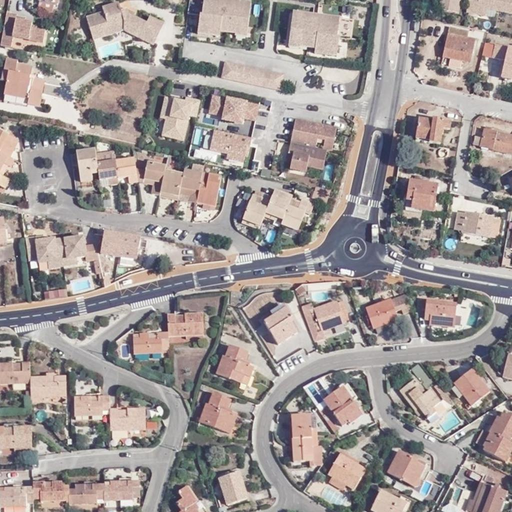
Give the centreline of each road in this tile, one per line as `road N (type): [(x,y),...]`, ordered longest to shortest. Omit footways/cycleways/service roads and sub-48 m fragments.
road 1 (secondary): [(387,0),(372,113),(337,235)]
road 2 (residential): [(257,269),(245,246),(222,233),(37,204)]
road 3 (residential): [(376,357),(339,360),(270,406),(265,450),(298,505)]
road 4 (residential): [(510,287),(504,316),(485,335),(450,351),(376,357)]
road 5 (residential): [(82,357),(174,401),(178,418),(165,461)]
road 6 (secondary): [(372,235),(397,86)]
road 7 (secondary): [(510,287),(413,264),(375,242)]
road 8 (secondary): [(369,264),(510,287)]
road 9 (residential): [(376,357),(389,421),(449,456)]
road 10 (secondary): [(34,315),(156,288)]
